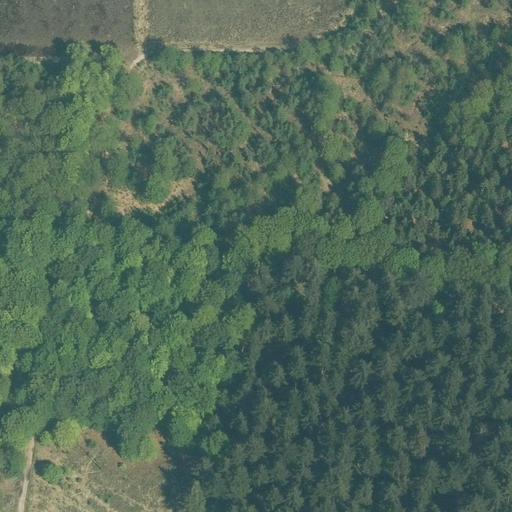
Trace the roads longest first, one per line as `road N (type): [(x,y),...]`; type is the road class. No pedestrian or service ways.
road 1 (track): [(511,306),(0,233)]
road 2 (track): [(367,0),(340,34),(309,45),(155,52),(133,66)]
road 3 (track): [(15,511),(54,261)]
road 4 (track): [(47,237),(133,66)]
